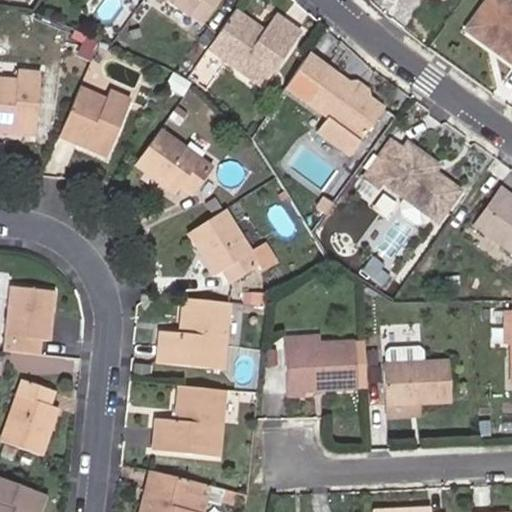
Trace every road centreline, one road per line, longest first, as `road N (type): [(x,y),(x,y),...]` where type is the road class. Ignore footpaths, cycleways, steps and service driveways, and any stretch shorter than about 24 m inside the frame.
road 1 (residential): [(90,511),(110,301),(95,256),(59,234),(0,227)]
road 2 (residential): [(511,464),(279,471)]
road 3 (residential): [(511,140),(333,0)]
